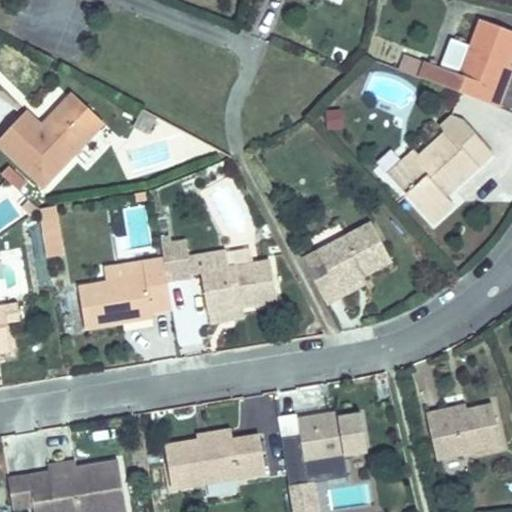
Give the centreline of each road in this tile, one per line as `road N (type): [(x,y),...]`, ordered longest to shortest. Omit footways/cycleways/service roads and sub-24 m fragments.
road 1 (residential): [(0,413),(392,345),(443,320),(511,266)]
road 2 (residential): [(131,0),(251,46)]
